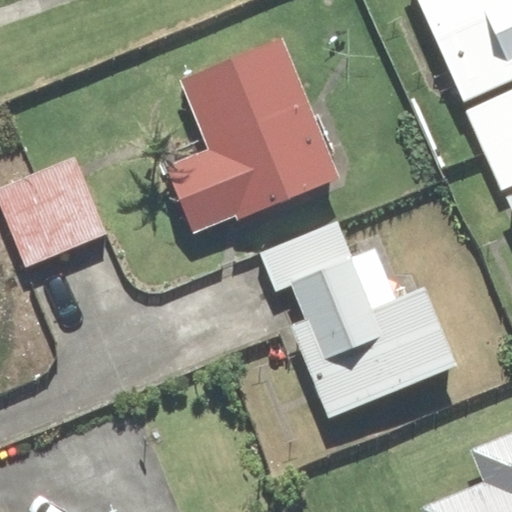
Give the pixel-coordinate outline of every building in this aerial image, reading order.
[(511,0),(407,0),(456,111),(511,86),(511,0)] [(333,186),(278,43),(174,83),(201,154),(155,171),(183,244),(333,186)] [(71,161),(0,189),(0,234),(17,277),(103,242),(71,161)] [(511,192),(496,200),(511,235),(511,192)] [(301,328),(285,335),(322,425),(452,372),(418,290),(364,312),(345,266),(286,290),(301,328)] [(511,511),(511,438),(466,457),(479,487),(418,511),(511,511)]
